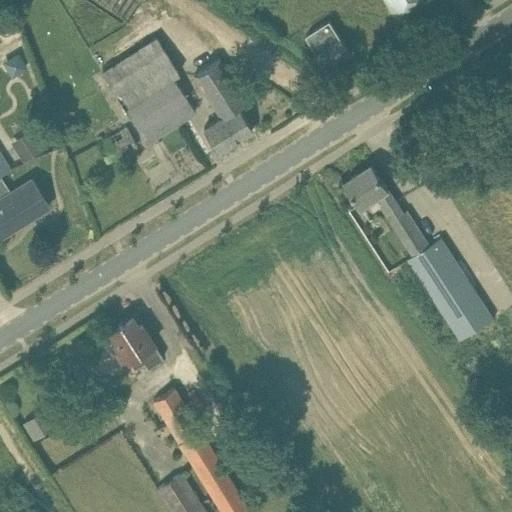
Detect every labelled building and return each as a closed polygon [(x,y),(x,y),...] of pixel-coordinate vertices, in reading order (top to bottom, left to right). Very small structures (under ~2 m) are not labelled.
[(386,0),(399,21),(432,0),(386,0)] [(307,34),(328,67),(352,52),(331,19),(307,34)] [(180,72),(157,36),(103,70),(147,140),(196,110),(175,77),(176,76),(175,75),(180,72)] [(203,68),(193,75),(220,118),(204,127),(208,133),(219,151),(253,130),(248,121),(238,106),(247,101),(221,58),(203,68)] [(99,141),(109,159),(137,144),(128,126),(99,141)] [(30,129),(10,141),(23,161),(43,148),(30,129)] [(0,235),(49,205),(32,178),(12,190),(2,173),(11,168),(0,150),(0,235)] [(382,202),(415,254),(429,245),(407,210),(404,212),(373,163),(346,180),(362,205),(380,194),(385,201),(382,202)] [(415,254),(409,258),(450,322),(456,318),(467,335),(493,318),(442,237),(429,245),(415,254)] [(118,342),(111,346),(122,363),(129,358),(134,366),(144,360),(148,366),(163,356),(142,323),(139,325),(132,315),(110,329),(118,342)] [(73,340),(61,349),(70,362),(82,353),(73,340)] [(156,402),(223,511),(245,511),(252,508),(178,389),(156,402)] [(38,411),(22,420),(31,437),(48,428),(38,411)] [(160,487),(176,511),(209,511),(184,472),(160,487)]
